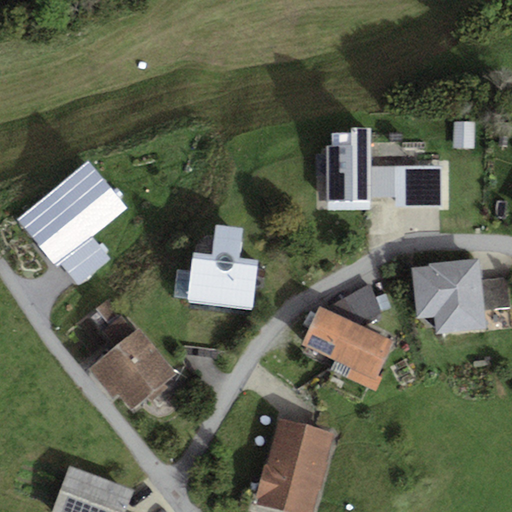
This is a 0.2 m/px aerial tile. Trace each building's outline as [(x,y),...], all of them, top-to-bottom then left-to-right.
[(331,144),(326,144),(327,212),(372,211),(371,197),(371,166),(370,128),(352,129),(352,133),(331,133),(331,144)] [(87,162),(19,219),(76,288),(109,261),(90,238),(126,209),(87,162)] [(395,197),(395,166),(371,166),(371,197),(395,197)] [(442,166),(395,166),(395,197),(395,207),(442,207),(442,166)] [(214,254),(191,252),(186,300),(255,307),(260,258),(241,256),(244,230),(218,226),(214,254)] [(480,268),(411,272),(414,332),(432,331),(433,341),(484,338),(480,268)] [(511,310),(509,281),(491,282),(494,312),(511,310)] [(364,288),(350,316),(375,329),(390,301),(364,288)] [(389,350),(316,316),(301,350),(374,383),(389,350)] [(141,338),(93,375),(126,416),(173,379),(141,338)] [(314,511),(334,441),(281,426),(258,507),(277,511),(314,511)] [(123,511),(129,495),(67,475),(54,511),(123,511)]
